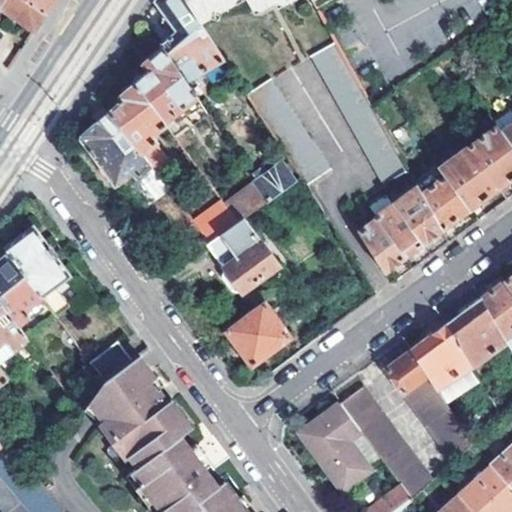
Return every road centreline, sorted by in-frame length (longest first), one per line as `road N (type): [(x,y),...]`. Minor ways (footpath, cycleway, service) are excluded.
road 1 (residential): [(237,424),(56,178),(0,143)]
road 2 (residential): [(511,227),(237,424)]
road 3 (tertiary): [(89,0),(0,133)]
